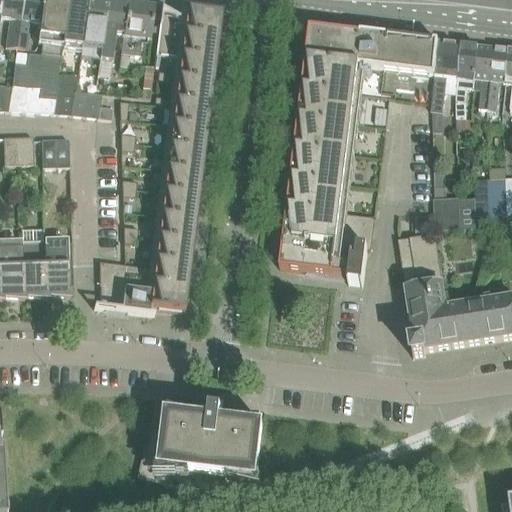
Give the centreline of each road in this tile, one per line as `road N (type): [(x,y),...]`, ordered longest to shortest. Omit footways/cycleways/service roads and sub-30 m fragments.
road 1 (residential): [(230,367),(269,0)]
road 2 (residential): [(230,367),(449,395),(511,386)]
road 3 (residential): [(0,352),(93,351),(230,367)]
road 4 (tertiary): [(511,20),(327,0)]
